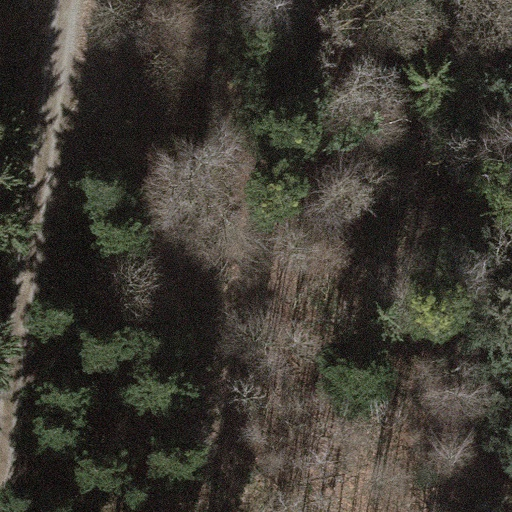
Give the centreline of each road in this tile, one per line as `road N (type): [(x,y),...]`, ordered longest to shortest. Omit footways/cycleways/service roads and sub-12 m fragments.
road 1 (track): [(245,511),(75,0)]
road 2 (track): [(0,511),(69,0)]
